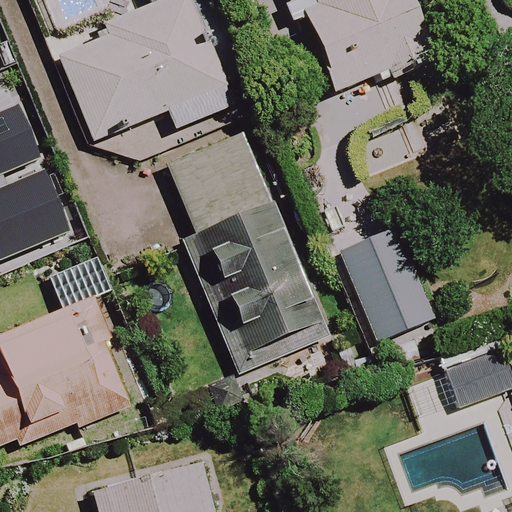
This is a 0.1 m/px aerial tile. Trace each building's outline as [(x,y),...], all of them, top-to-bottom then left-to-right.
[(226,113),(183,0),(171,0),(90,31),(96,46),(50,63),(82,148),(160,118),(166,135),(226,113)] [(276,0),(288,27),(297,24),(328,103),(424,65),(398,0),(276,0)] [(309,331),(233,141),(156,172),(184,243),(176,246),(223,365),(309,331)] [(0,266),(31,254),(0,178),(0,266)] [(429,330),(403,263),(357,282),(383,349),(429,330)] [(0,449),(126,411),(95,308),(0,337),(0,449)] [(490,358),(432,381),(448,423),(507,400),(490,358)] [(200,511),(188,471),(82,501),(85,511),(200,511)]
